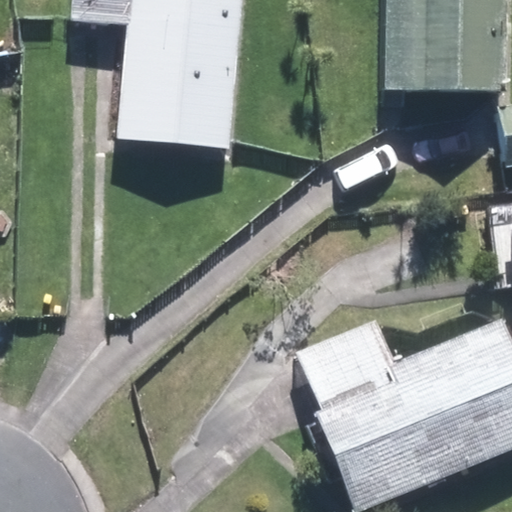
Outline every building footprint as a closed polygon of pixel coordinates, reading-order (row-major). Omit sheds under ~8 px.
[(226,0),(62,0),(61,28),(111,30),(106,145),(220,150),(226,0)] [(497,92),(495,0),(371,0),(372,94),(497,92)] [(511,104),(490,105),(490,167),(511,166),(511,104)] [(506,282),(508,333),(511,333),(511,199),(481,201),(484,283),(506,282)] [(371,321),(288,356),(310,408),(294,414),(335,511),(363,511),(511,448),(511,374),(489,321),(389,363),(371,321)]
